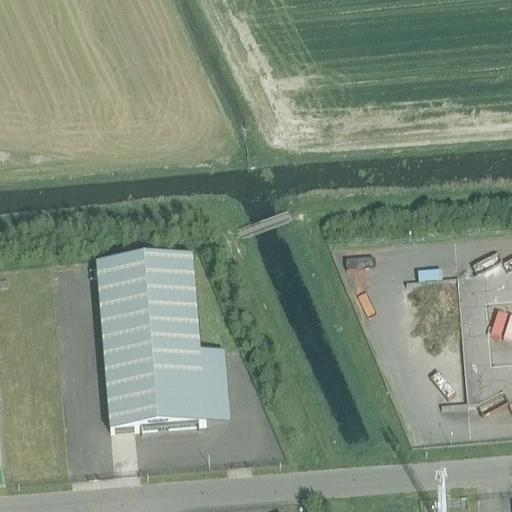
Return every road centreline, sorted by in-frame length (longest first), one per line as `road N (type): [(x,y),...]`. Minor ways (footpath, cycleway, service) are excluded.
road 1 (unclassified): [(138,499),(511,469)]
road 2 (unclassified): [(0,510),(138,499)]
